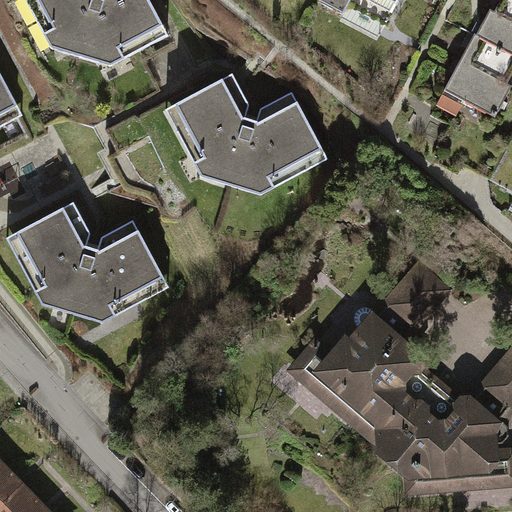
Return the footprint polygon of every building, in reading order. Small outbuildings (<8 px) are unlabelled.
[(32,0),(47,28),(68,34),(63,50),(100,62),(105,45),(126,51),(160,34),(141,0),(32,0)] [(319,0),(319,1),(343,13),(342,17),(379,36),(398,0),(319,0)] [(511,0),(500,0),(494,12),(511,22),(511,0)] [(511,22),(494,12),(490,10),(477,35),(475,34),(473,36),(511,56),(511,22)] [(511,75),(511,56),(473,36),(459,63),(510,90),(511,86),(511,85),(508,84),(511,75)] [(510,90),(459,63),(445,90),(496,117),(510,90)] [(230,83),(174,112),(197,156),(218,163),(213,179),(250,190),(255,174),(276,180),(320,156),(290,101),(259,117),(257,122),(246,119),(247,114),(230,83)] [(0,120),(14,113),(0,86),(0,120)] [(71,211),(15,241),(38,285),(59,291),(54,307),(91,318),(96,302),(117,308),(160,285),(130,229),(99,245),(98,250),(86,247),(88,242),(71,211)] [(381,451),(382,452),(406,423),(405,421),(412,412),(412,403),(403,394),(402,382),(411,371),(418,371),(423,365),(422,358),(399,339),(412,324),(415,327),(447,290),(418,266),(378,314),(376,311),(374,312),(371,309),(367,308),(364,308),(361,309),(358,311),(356,314),(355,317),(355,321),(357,325),(361,329),(350,342),(346,339),(325,364),(345,381),(334,394),(380,434),(381,451)] [(511,409),(511,351),(484,386),(487,388),(475,403),(469,398),(463,399),(458,404),(458,411),(449,423),(437,423),(426,415),(426,407),(421,402),(412,403),(412,412),(405,421),(406,423),(382,452),(402,469),(415,468),(416,482),(476,478),(475,464),(496,463),(495,443),(503,443),(508,436),(508,426),(502,421),(511,409)] [(0,507),(21,486),(0,465),(0,507)] [(46,511),(21,486),(0,507),(0,511),(46,511)]
